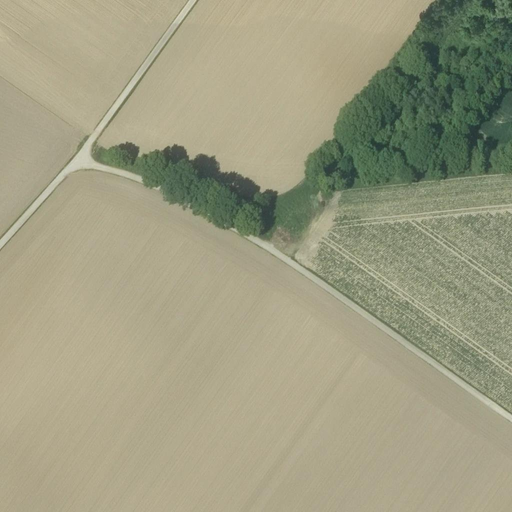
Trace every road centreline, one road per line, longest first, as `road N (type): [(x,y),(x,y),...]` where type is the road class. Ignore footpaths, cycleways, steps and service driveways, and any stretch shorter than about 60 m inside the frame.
road 1 (track): [(76,159),(145,181),(274,253),(511,420)]
road 2 (track): [(76,159),(193,0)]
